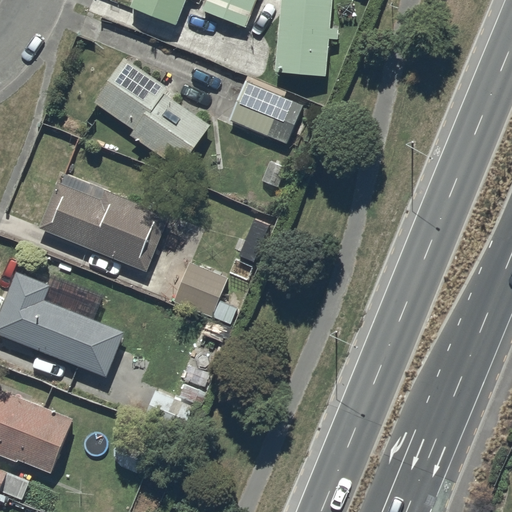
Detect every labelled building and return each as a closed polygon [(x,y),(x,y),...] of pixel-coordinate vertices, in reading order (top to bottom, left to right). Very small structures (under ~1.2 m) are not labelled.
[(135,0),(129,13),(175,33),(189,0),(195,0),(135,0)] [(256,0),(206,0),(203,10),(247,27),(256,0)] [(331,0),(280,0),(276,75),(327,78),(331,0)] [(125,64),(95,109),(135,136),(131,142),(181,176),(211,132),(165,101),(170,93),(125,64)] [(247,80),(229,126),(288,149),(304,106),(286,99),(288,95),(247,80)] [(59,187),(38,233),(100,259),(97,267),(116,275),(120,267),(145,278),(170,221),(66,177),(61,188),(59,187)] [(271,241),(250,233),(238,260),(260,269),(271,241)] [(228,282),(190,267),(174,306),(212,321),(228,282)] [(17,279),(0,321),(0,341),(107,384),(126,337),(45,305),(50,292),(17,279)] [(195,407),(157,392),(144,426),(181,442),(195,407)] [(52,480),(74,426),(0,394),(0,461),(19,469),(20,467),(52,480)] [(30,486),(0,473),(0,496),(1,495),(23,504),(30,486)]
